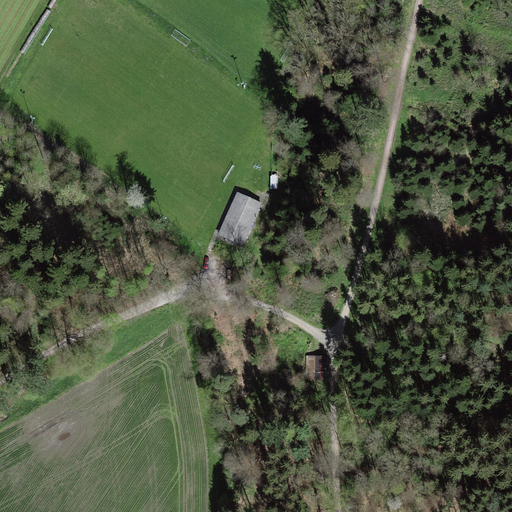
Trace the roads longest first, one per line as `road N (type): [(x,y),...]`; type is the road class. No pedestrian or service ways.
road 1 (track): [(420,0),(378,197),(330,363),(339,511)]
road 2 (track): [(197,280),(335,341)]
